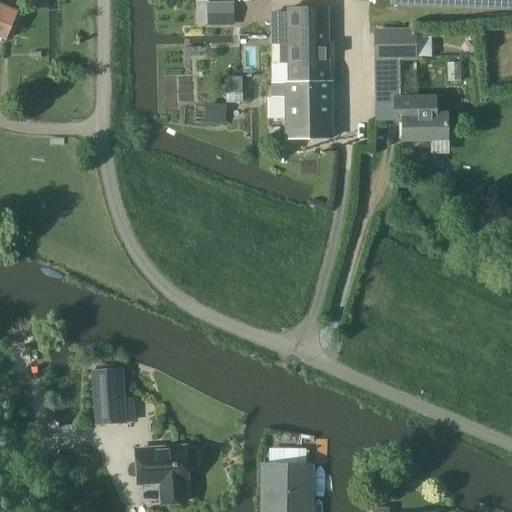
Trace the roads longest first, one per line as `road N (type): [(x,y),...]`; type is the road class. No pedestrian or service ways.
road 1 (unclassified): [(511,447),(210,319),(160,285),(122,225),(110,186),(102,130),(105,0)]
road 2 (track): [(360,234),(329,330),(309,342)]
